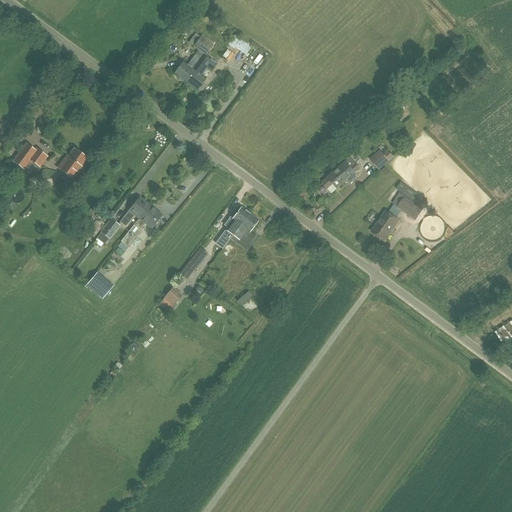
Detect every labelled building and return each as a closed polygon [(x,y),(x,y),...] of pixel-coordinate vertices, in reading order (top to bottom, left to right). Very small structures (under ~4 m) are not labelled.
[(200,37),(193,47),(205,55),(213,43),(202,34),(200,37)] [(235,37),(231,45),(249,54),(253,45),(235,37)] [(222,56),(226,60),(231,53),(227,50),(222,56)] [(173,75),(185,83),(202,59),(195,54),(188,65),(183,61),(173,75)] [(202,59),(185,83),(196,92),(206,78),(202,75),(207,68),(211,71),(216,64),(205,55),(202,59)] [(26,143),(13,160),(23,168),(30,159),(39,166),(46,156),(36,149),(35,150),(26,143)] [(87,159),(73,149),(64,161),(63,160),(58,168),(73,180),(81,169),(80,168),(87,159)] [(388,150),(383,155),(380,151),(370,159),(378,169),(388,161),(393,156),(388,150)] [(350,168),(346,163),(338,169),(336,167),(332,171),(334,173),(322,183),(327,188),(333,183),(337,188),(347,179),(350,184),(357,178),(353,173),(359,168),(355,164),(350,168)] [(396,208),(415,221),(423,209),(404,196),(396,208)] [(137,218),(148,205),(139,198),(128,211),(129,211),(120,222),(125,226),(134,215),(137,218)] [(148,205),(137,218),(139,219),(120,242),(128,248),(141,232),(139,230),(144,223),(151,229),(162,216),(148,205)] [(228,229),(216,244),(222,248),(223,248),(227,242),(230,239),(232,236),(249,214),(241,207),(240,208),(238,206),(234,212),(236,213),(232,219),(230,218),(224,226),(226,228),(228,229)] [(385,211),(371,232),(384,241),(398,220),(385,211)] [(249,214),(232,236),(238,240),(237,241),(244,246),(253,235),(249,232),(258,220),(249,214)] [(100,232),(101,233),(96,239),(104,244),(108,239),(109,239),(120,226),(110,219),(100,232)] [(203,260),(195,254),(179,274),(187,280),(203,260)] [(97,272),(86,286),(102,299),(113,286),(97,272)] [(167,314),(184,295),(175,287),(158,306),(167,314)] [(249,291),(238,300),(242,305),(254,296),(249,291)] [(502,342),(511,338),(511,323),(497,330),(502,342)]
